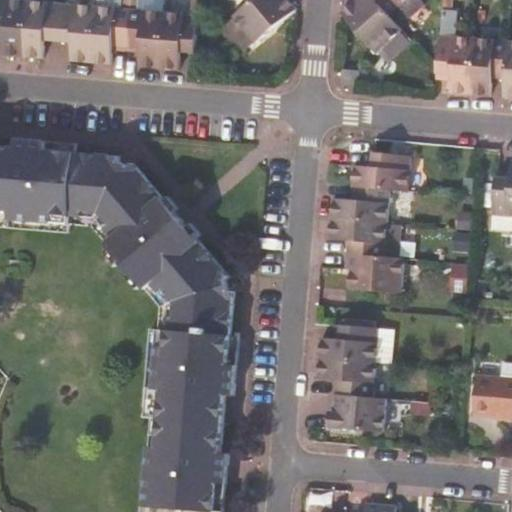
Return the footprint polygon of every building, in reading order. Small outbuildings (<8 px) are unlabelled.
[(0,0),(0,35),(1,36),(0,43),(0,54),(6,55),(19,56),(24,0),(23,0),(0,0)] [(58,2),(24,0),(19,56),(28,57),(40,58),(42,41),(55,42),(58,2)] [(162,0),(128,0),(128,8),(162,10),(162,0)] [(245,53),(295,11),(295,9),(289,0),(251,0),(249,3),(222,25),(226,29),(225,36),(230,42),(237,42),(245,53)] [(393,29),(396,25),(386,13),(374,0),(349,0),(338,11),(337,14),(368,49),(370,48),(380,58),(403,39),(393,29)] [(420,0),(374,0),(386,13),(396,5),(405,16),(422,1),(420,0)] [(93,5),(58,2),(55,42),(70,43),(68,60),(77,61),(89,62),(93,5)] [(128,8),(93,5),(89,62),(98,62),(110,63),(112,46),(125,47),(128,8)] [(162,10),(128,8),(125,47),(138,47),(136,65),(158,66),(162,10)] [(197,13),(162,10),(158,66),(166,67),(178,68),(179,53),(194,53),(194,48),(197,13)] [(471,36),(434,33),(432,67),(431,79),(446,79),(445,90),(454,91),(467,92),(471,36)] [(505,38),(471,36),(467,92),(477,93),(487,94),(488,77),(502,78),(505,38)] [(511,38),(505,38),(502,78),(501,95),(511,96),(511,95),(511,38)] [(338,68),(336,86),(336,87),(355,88),(355,70),(338,68)] [(223,393),(231,393),(232,363),(225,362),(228,331),(232,292),(224,292),(220,280),(226,276),(129,159),(123,165),(112,160),(113,154),(65,151),(37,148),(38,141),(10,138),(8,146),(0,144),(0,215),(66,221),(66,212),(92,214),(110,234),(103,240),(107,244),(119,259),(122,263),(125,266),(137,280),(141,284),(147,279),(165,300),(163,328),(155,326),(148,414),(155,415),(153,445),(145,444),(139,511),(220,511),(221,508),(214,507),(216,479),(224,479),(225,451),(219,450),(223,393)] [(66,143),(38,141),(37,148),(65,151),(66,143)] [(372,152),(365,151),(364,166),(372,166),(372,152)] [(408,154),(372,152),(372,166),(364,166),(352,165),(350,186),(389,189),(405,190),(408,154)] [(491,214),(511,215),(511,159),(510,159),(509,170),(494,169),(491,214)] [(385,222),(389,189),(350,186),(350,199),(331,198),(331,205),(330,217),(385,222)] [(88,222),(103,240),(110,234),(92,214),(66,212),(66,221),(88,222)] [(0,223),(65,229),(66,221),(0,215),(0,223)] [(383,257),(385,222),(330,217),(329,229),(329,239),(346,240),(345,255),(383,257)] [(115,263),(119,259),(107,244),(102,248),(115,263)] [(398,294),(401,259),(383,257),(345,255),(344,269),(350,269),(348,290),(398,294)] [(471,275),(471,265),(461,264),(461,274),(471,275)] [(132,284),(137,280),(125,266),(120,270),(132,284)] [(157,303),(155,326),(163,328),(165,300),(147,279),(141,284),(157,303)] [(445,326),(466,329),(467,317),(445,315),(445,326)] [(340,317),(340,325),(370,327),(371,320),(340,317)] [(340,325),(331,325),(330,339),(320,339),(319,345),(318,358),(374,363),(378,328),(370,327),(340,325)] [(147,326),(139,413),(148,414),(155,326),(147,326)] [(393,330),(378,328),(374,363),(390,364),(393,330)] [(235,332),(228,331),(225,362),(232,363),(235,332)] [(371,398),(374,363),(318,358),(317,373),(317,379),(334,381),(333,395),(371,398)] [(511,375),(477,373),(474,413),(511,415),(511,375)] [(383,434),(387,399),(371,398),(333,395),(332,414),(325,413),(325,418),(325,430),(383,434)] [(148,414),(145,444),(153,445),(155,415),(148,414)] [(221,508),(224,479),(216,479),(214,507),(221,508)] [(381,511),(383,499),(374,499),(367,498),(365,511),(338,511),(320,510),(319,511),(381,511)] [(381,511),(397,511),(399,501),(394,500),(383,499),(381,511)]
